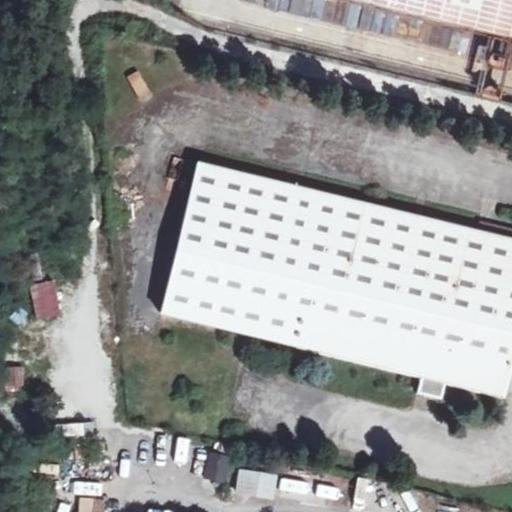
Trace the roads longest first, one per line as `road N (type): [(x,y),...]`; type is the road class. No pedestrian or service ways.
road 1 (unknown): [(511,429),(481,447),(453,446),(209,379)]
road 2 (unknown): [(511,189),(296,142)]
